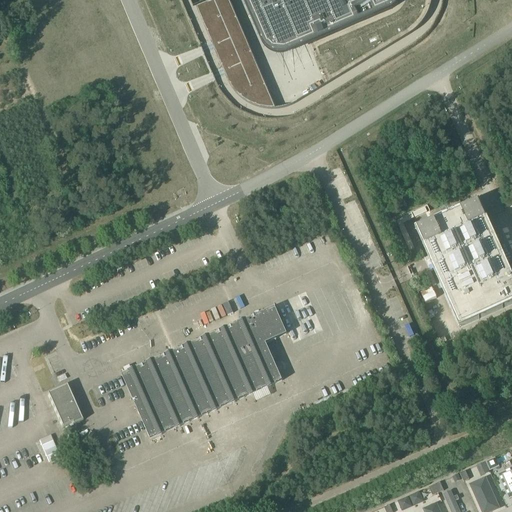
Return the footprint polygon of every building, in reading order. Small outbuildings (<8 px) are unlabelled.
[(189,0),(193,9),(196,8),(214,0),(189,0)] [(238,0),(257,41),(259,46),(260,47),(261,50),(264,53),(266,55),(269,57),(272,58),(276,59),(279,59),(283,58),(286,57),(392,13),(394,11),(396,9),(398,7),(400,4),(401,1),(401,0),(238,0)] [(415,230),(459,329),(511,305),(511,275),(479,202),(415,230)] [(150,440),(282,382),(276,368),(275,366),(267,349),(266,345),(276,340),(264,313),(122,376),(132,400),(139,415),(150,440)] [(74,403),(70,394),(67,386),(47,394),(62,429),(72,424),(72,426),(82,421),(74,403)] [(494,460),(486,463),(489,472),(498,468),(494,460)] [(484,464),(476,468),(480,478),(489,474),(484,464)] [(80,471),(85,481),(91,479),(86,468),(80,471)] [(511,469),(498,476),(509,500),(511,498),(511,469)] [(465,472),(459,474),(463,483),(469,480),(465,472)] [(484,479),(468,487),(478,511),(496,511),(498,511),(484,479)] [(438,494),(443,492),(440,483),(434,486),(438,494)] [(434,486),(428,488),(432,497),(438,494),(434,486)] [(458,511),(451,493),(444,496),(450,511),(458,511)]
